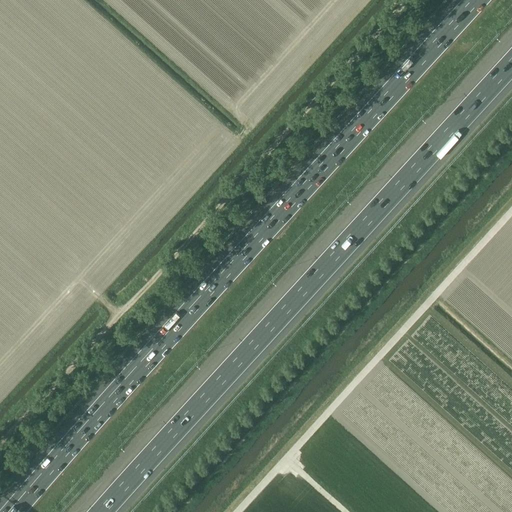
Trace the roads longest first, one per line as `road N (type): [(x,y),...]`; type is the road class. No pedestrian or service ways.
road 1 (motorway): [(476,0),(20,503)]
road 2 (motorway): [(101,511),(511,64)]
road 3 (track): [(0,442),(406,0)]
road 4 (track): [(511,213),(240,511)]
